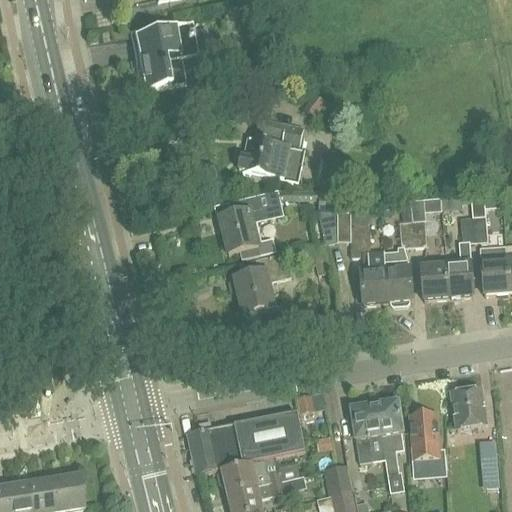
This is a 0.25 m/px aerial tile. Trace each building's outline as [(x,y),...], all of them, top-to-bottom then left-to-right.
[(131,64),(139,62),(143,80),(145,79),(147,88),(121,92),(122,95),(144,91),(145,95),(185,87),(180,63),(199,60),(193,28),(135,38),(139,60),(129,62),(130,71),(132,71),(131,64)] [(345,130),(352,118),(313,99),(303,115),(314,122),(318,116),(345,130)] [(243,161),(239,175),(244,176),(243,177),(252,179),(253,183),(264,185),(267,182),(285,186),(292,153),(300,155),(302,146),(296,145),(299,132),(261,125),(256,145),(251,144),(247,161),(243,161)] [(241,260),(242,264),(251,262),(260,260),(277,256),(274,243),(258,247),(253,228),(254,228),(268,224),(283,220),(279,205),(302,205),(302,194),(277,194),(220,207),(223,221),(220,222),(224,235),(225,240),(229,259),(235,257),(240,256),(241,260)] [(318,194),(318,205),(319,220),(337,220),(337,217),(337,194),(318,194)] [(471,201),(473,222),(475,248),(487,247),(484,200),(471,201)] [(402,253),(415,252),(412,205),(400,206),(402,228),(400,228),(402,253)] [(423,205),(412,205),(415,252),(427,251),(423,205)] [(393,208),(380,209),(381,220),(389,219),(393,214),(393,208)] [(363,310),(388,308),(385,270),(384,258),(384,255),(370,256),(369,233),(364,233),(354,228),(362,209),(350,210),(350,217),(339,217),(338,247),(351,247),(351,262),(362,262),(364,277),(361,277),(363,310)] [(475,248),(473,222),(460,223),(462,249),(470,248),(475,248)] [(332,277),(327,250),(326,248),(304,254),(308,271),(316,269),(318,280),(332,277)] [(446,265),(449,303),(473,301),(470,248),(462,249),(460,249),(461,264),(446,265)] [(485,300),(509,298),(507,265),(506,251),(481,253),(482,267),(485,300)] [(384,258),(385,270),(388,308),(390,308),(391,311),(393,313),(407,312),(409,309),(409,306),(413,306),(410,268),(407,268),(407,264),(404,254),(398,255),(398,257),(384,258)] [(235,283),(238,295),(244,320),(277,312),(271,288),(292,282),(286,258),(247,268),(250,279),(235,283)] [(449,303),(446,265),(430,266),(430,271),(421,272),(424,305),(449,303)] [(457,434),(485,430),(480,394),(451,398),(457,434)] [(315,416),(312,399),(298,402),(301,418),(315,416)] [(385,467),(389,492),(391,498),(405,496),(401,478),(398,478),(396,465),(395,456),(405,455),(403,438),(398,407),(377,410),(381,442),(385,463),(385,467)] [(372,465),(385,463),(381,442),(377,410),(351,414),(359,469),(372,467),(372,465)] [(186,440),(196,481),(304,456),(296,418),(234,431),(234,429),(198,437),(186,440)] [(410,420),(412,452),(413,463),(440,461),(436,418),(410,420)] [(496,449),(479,450),(481,474),(498,472),(496,449)] [(226,491),(228,499),(269,488),(270,491),(283,488),(281,477),(278,478),(276,465),(223,477),(223,478),(220,479),(218,481),(220,490),(223,491),(226,491)] [(332,499),(352,495),(348,472),(328,475),(332,499)] [(84,511),(79,478),(54,482),(59,511),(84,511)] [(7,511),(33,511),(29,486),(25,487),(24,482),(13,484),(14,489),(4,490),(7,511)] [(33,511),(59,511),(54,482),(29,486),(33,511)] [(270,491),(269,488),(228,499),(231,511),(262,511),(260,504),(286,499),(291,498),(289,487),(283,488),(270,491)] [(355,511),(352,495),(332,499),(334,511),(355,511)]
